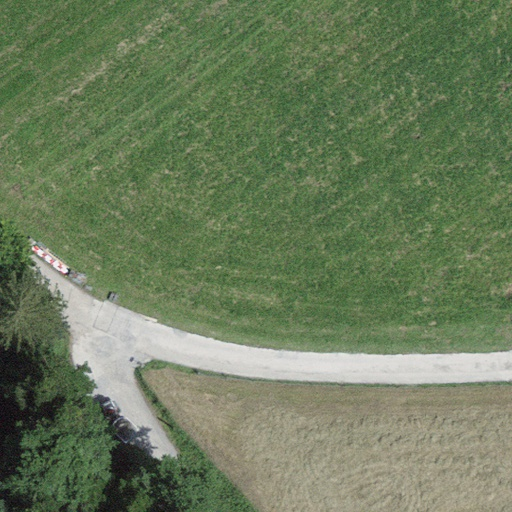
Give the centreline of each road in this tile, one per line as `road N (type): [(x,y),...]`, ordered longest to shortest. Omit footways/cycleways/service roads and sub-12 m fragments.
road 1 (track): [(511,365),(283,366),(154,340),(87,311)]
road 2 (track): [(198,511),(104,365),(87,311)]
